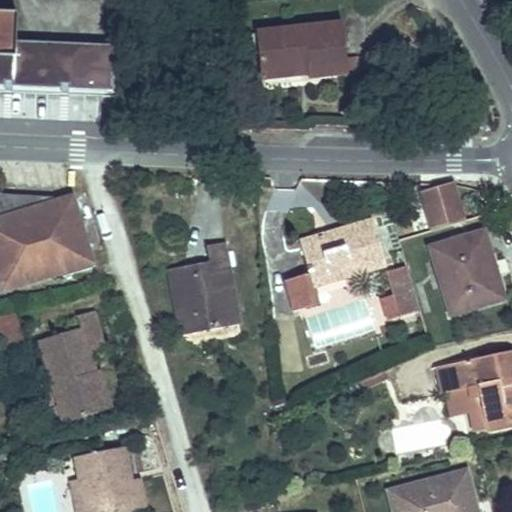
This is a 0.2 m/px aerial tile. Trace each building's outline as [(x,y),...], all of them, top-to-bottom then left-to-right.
[(0,13),(0,88),(110,93),(112,48),(17,44),(18,14),(0,13)] [(344,24),(258,33),(262,73),(308,68),(309,77),(349,72),(344,24)] [(453,187),(423,196),(434,232),(465,223),(453,187)] [(0,286),(2,292),(59,272),(62,278),(92,267),(69,199),(64,201),(63,198),(0,195),(0,286)] [(301,243),(312,281),(345,271),(347,277),(387,265),(374,222),(301,243)] [(484,255),(491,253),(485,234),(432,249),(451,317),(499,302),(484,255)] [(169,270),(179,325),(210,318),(212,331),(240,326),(225,244),(208,247),(210,263),(212,271),(190,275),(189,267),(169,270)] [(492,257),(491,253),(484,255),(499,302),(508,299),(495,256),(492,257)] [(210,263),(189,267),(190,275),(212,271),(210,263)] [(345,271),(312,281),(314,287),(347,277),(345,271)] [(421,312),(411,278),(410,276),(409,274),(394,278),(405,317),(421,312)] [(313,305),(304,276),(284,282),(293,311),(313,305)] [(39,342),(52,383),(61,380),(74,420),(112,408),(101,371),(96,372),(90,353),(106,348),(95,312),(77,317),(81,329),(39,342)] [(0,352),(24,348),(17,315),(0,318),(0,352)] [(210,318),(179,325),(181,337),(212,331),(210,318)] [(511,353),(441,367),(446,394),(478,387),(487,430),(511,424),(511,353)] [(61,380),(52,383),(64,422),(74,420),(61,380)] [(137,511),(130,480),(123,447),(74,458),(80,480),(86,511),(137,511)] [(474,511),(473,506),(478,505),(469,470),(389,491),(394,511),(474,511)] [(139,478),(130,480),(137,511),(146,510),(139,478)] [(86,511),(80,480),(70,482),(76,511),(86,511)]
